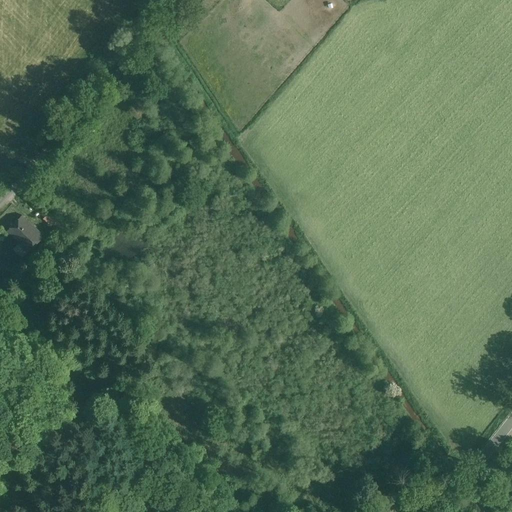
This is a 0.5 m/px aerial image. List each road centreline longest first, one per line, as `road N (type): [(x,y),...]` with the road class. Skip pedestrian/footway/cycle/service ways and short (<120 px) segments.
road 1 (track): [(223,511),(0,303)]
road 2 (track): [(0,205),(186,0)]
road 3 (tertiary): [(386,511),(464,473),(511,419)]
